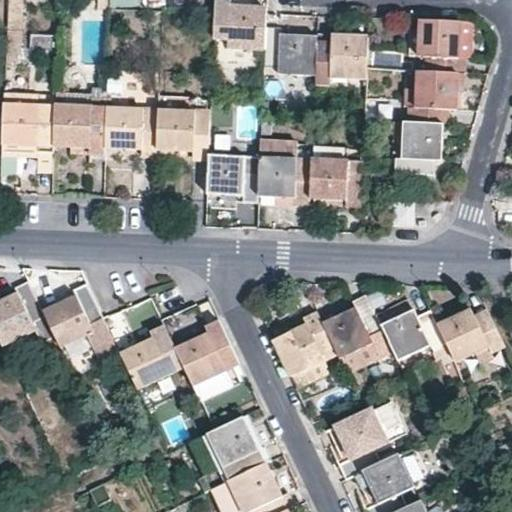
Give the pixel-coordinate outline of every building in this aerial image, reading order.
[(216,12),(215,38),(230,39),(229,47),(265,48),(266,27),(266,14),(267,9),(231,8),(231,0),(217,0),(216,12)] [(24,6),(9,5),(7,65),(21,65),(24,6)] [(409,57),(418,57),(426,57),(427,72),(458,73),(465,74),(466,59),(459,58),(460,21),(420,20),(410,19),(409,57)] [(266,27),(265,48),(264,73),(315,76),(317,43),(317,35),(282,34),(282,28),(266,27)] [(331,82),(331,76),(367,78),(368,69),(369,37),(333,36),(333,44),(317,43),(315,76),(315,82),(331,82)] [(21,75),(21,65),(7,65),(6,75),(21,75)] [(449,124),(450,110),(458,109),(458,92),(458,73),(427,72),(416,72),(409,71),(408,108),(407,122),(444,124),(449,124)] [(56,95),(6,93),(4,143),(39,144),(39,150),(54,151),(55,145),(56,105),(56,95)] [(55,145),(72,146),(91,147),(91,153),(105,154),(105,147),(107,108),(106,95),(92,94),(57,93),(56,95),(56,105),(55,145)] [(107,108),(105,147),(143,149),(142,155),(158,156),(158,150),(159,110),(159,96),(106,95),(107,108)] [(159,110),(158,150),(193,152),(193,157),(209,158),(209,155),(211,112),(159,110)] [(405,122),(394,121),(392,159),(397,159),(403,159),(405,122)] [(396,172),(433,174),(434,160),(443,160),(444,124),(407,122),(405,122),(403,159),(397,159),(396,172)] [(261,141),(260,157),(298,159),(299,142),(261,141)] [(4,143),(3,157),(54,157),(54,151),(39,150),(39,144),(4,143)] [(209,158),(208,194),(244,196),(244,201),(259,202),(259,196),(260,157),(209,155),(209,158)] [(298,159),(260,157),(259,196),(275,197),(296,198),(296,204),(310,205),(311,199),(312,159),(298,159)] [(362,194),(363,158),(312,157),(312,159),(311,199),(315,199),(315,206),(343,207),(343,200),(348,200),(348,207),(361,207),(362,194)] [(310,205),(309,230),(388,234),(390,196),(362,194),(361,207),(348,207),(348,200),(343,200),(343,207),(315,206),(315,199),(311,199),(310,205)] [(396,225),(411,226),(412,205),(397,204),(396,225)] [(16,287),(19,294),(0,302),(0,339),(2,344),(36,328),(42,341),(54,335),(44,312),(29,281),(16,287)] [(77,296),(44,312),(54,335),(61,348),(89,335),(102,362),(120,353),(104,318),(88,283),(75,290),(77,296)] [(353,301),(356,307),(322,323),(334,346),(340,359),(372,343),(380,357),(394,351),(381,325),(367,295),(353,301)] [(434,319),(438,326),(471,310),(468,303),(434,319)] [(430,310),(417,316),(414,310),(381,325),(394,351),(399,360),(431,345),(433,350),(447,345),(438,326),(434,319),(430,310)] [(487,310),(475,317),(471,310),(438,326),(447,345),(456,362),(488,346),(490,351),(504,345),(487,310)] [(305,319),(307,324),(274,340),(291,376),(324,361),(321,352),(334,346),(322,323),(318,312),(305,319)] [(193,385),(228,370),(223,361),(235,356),(219,321),(207,328),(210,333),(176,349),(181,360),(193,385)] [(155,338),(121,354),(138,390),(172,374),(169,366),(181,360),(176,349),(165,326),(152,332),(155,338)] [(391,402),(373,407),(378,422),(396,417),(391,402)] [(371,411),(337,427),(344,443),(337,447),(332,449),(346,479),(355,474),(363,471),(380,462),(373,449),(387,443),(371,411)] [(265,447),(260,450),(243,417),(215,430),(208,434),(230,481),(266,464),(272,461),(265,447)] [(337,427),(329,431),(337,447),(344,443),(337,427)] [(208,434),(188,443),(211,490),(230,481),(208,434)] [(394,511),(408,506),(402,493),(414,487),(398,454),(380,462),(363,471),(371,488),(363,492),(359,494),(367,511),(394,511)] [(282,497),(266,464),(230,481),(211,490),(221,511),(284,511),(288,510),(295,507),(288,494),(282,497)] [(363,471),(355,474),(363,492),(371,488),(363,471)] [(104,484),(91,490),(98,506),(112,499),(104,484)] [(425,511),(420,500),(408,506),(394,511),(425,511)]
